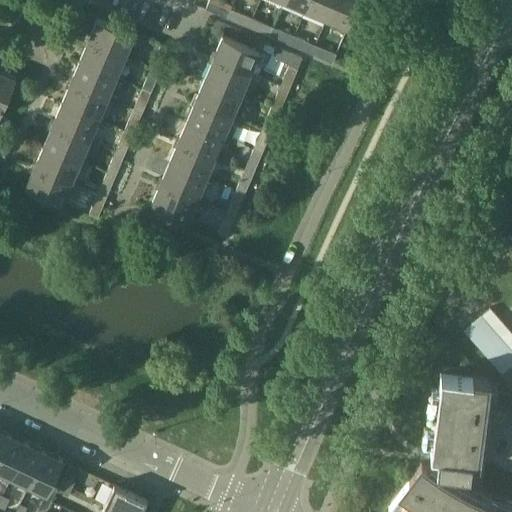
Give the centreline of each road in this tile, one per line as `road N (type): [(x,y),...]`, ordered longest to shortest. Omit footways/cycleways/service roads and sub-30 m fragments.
road 1 (tertiary): [(272,511),(369,285),(510,0)]
road 2 (unclassified): [(257,511),(0,392)]
